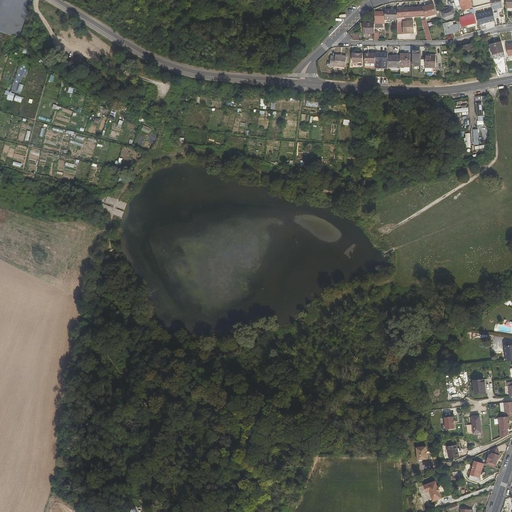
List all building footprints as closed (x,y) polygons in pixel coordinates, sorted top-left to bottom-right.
[(472,8),(469,0),(462,0),(460,1),(462,11),(472,8)] [(490,0),(494,18),(498,17),(496,9),(502,8),(500,0),(490,0)] [(433,4),(422,7),(424,15),(425,18),(436,15),(433,4)] [(410,8),(411,16),(424,15),(422,7),(410,8)] [(411,16),(410,8),(398,9),(397,11),(397,17),(411,16)] [(455,14),(453,8),(441,13),(443,18),(455,14)] [(385,11),(385,12),(385,21),(397,22),(397,17),(397,11),(385,11)] [(385,12),(375,12),(374,23),(374,27),(382,27),(382,25),(385,25),(385,21),(385,12)] [(466,26),(475,23),(473,15),(464,18),(460,19),(462,27),(466,26)] [(397,23),(397,35),(414,34),(413,21),(397,23)] [(459,28),(461,28),(460,22),(457,23),(457,24),(451,25),(450,23),(443,25),(446,35),(459,31),(459,28)] [(374,27),(374,23),(364,23),(363,33),(374,33),(374,31),(374,27)] [(471,40),(460,43),(463,52),(473,49),(471,40)] [(504,52),(501,42),(490,45),(492,55),(504,52)] [(413,51),(412,66),(425,66),(425,61),(421,61),(421,51),(413,51)] [(376,64),(376,53),(365,53),(364,63),(376,64)] [(376,53),(376,64),(375,68),(388,68),(388,67),(388,55),(388,53),(376,53)] [(363,62),(363,54),(353,54),(353,62),(363,62)] [(400,54),(400,55),(400,67),(401,72),(410,71),(409,54),(400,54)] [(331,56),(330,66),(345,67),(346,56),(336,55),(335,56),(331,56)] [(400,55),(388,55),(388,67),(400,67),(400,55)] [(425,61),(425,66),(425,70),(432,70),(432,66),(435,66),(435,55),(425,55),(425,61)] [(141,130),(148,133),(151,128),(143,125),(141,130)] [(483,381),(473,382),(474,395),(485,394),(483,381)] [(505,413),(506,413),(507,416),(508,416),(511,415),(511,401),(503,403),(505,413)] [(501,434),(507,433),(507,429),(509,429),(508,416),(507,416),(498,417),(501,434)] [(471,425),(466,425),(466,434),(480,434),(479,417),(471,417),(471,425)] [(454,418),(445,418),(446,430),(455,430),(454,418)] [(446,446),(448,460),(460,458),(457,445),(446,446)] [(428,461),(426,448),(417,449),(418,462),(428,461)] [(489,452),(490,455),(497,457),(498,454),(495,449),(489,452)] [(490,457),(488,457),(484,466),(494,470),(498,458),(497,457),(490,455),(490,457)] [(482,467),(474,465),(470,476),(479,478),(482,467)] [(431,493),(435,503),(444,499),(441,494),(442,494),(439,488),(437,482),(425,487),(428,494),(431,493)]
